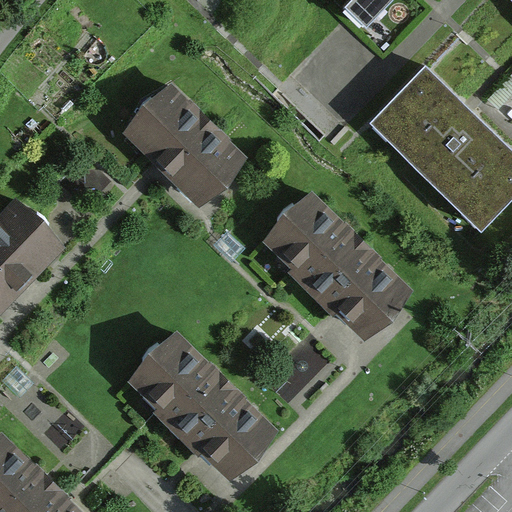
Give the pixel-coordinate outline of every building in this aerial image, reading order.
[(349,0),(347,3),(367,22),(387,0),(349,0)] [(511,139),(428,60),(371,119),(483,225),(511,194),(511,139)] [(146,97),(126,129),(201,200),(230,178),(249,150),(174,78),(146,97)] [(287,208),(266,239),(339,312),(341,310),(367,336),(398,314),(418,285),(318,186),(287,208)] [(18,194),(0,211),(0,304),(64,242),(44,213),(18,194)] [(150,347),(128,378),(201,451),(203,449),(230,475),(261,453),(281,424),(181,325),(150,347)] [(0,431),(0,511),(87,511),(4,429),(0,431)]
